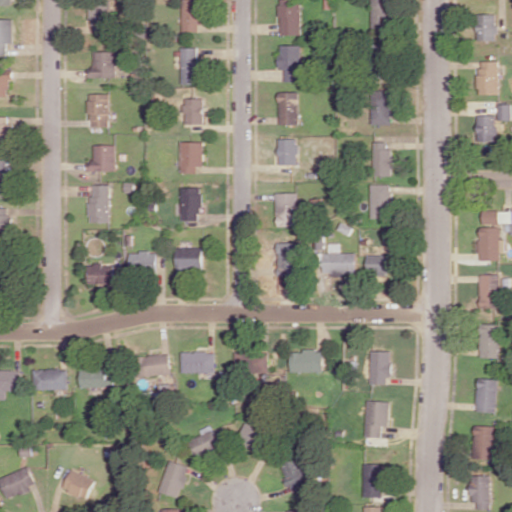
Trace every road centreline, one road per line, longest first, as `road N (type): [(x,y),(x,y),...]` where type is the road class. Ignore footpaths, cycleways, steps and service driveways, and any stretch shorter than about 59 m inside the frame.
road 1 (residential): [(437,0),(430,511)]
road 2 (residential): [(0,331),(79,330),(172,313),(438,312)]
road 3 (residential): [(53,331),(53,0)]
road 4 (residential): [(242,312),(242,0)]
